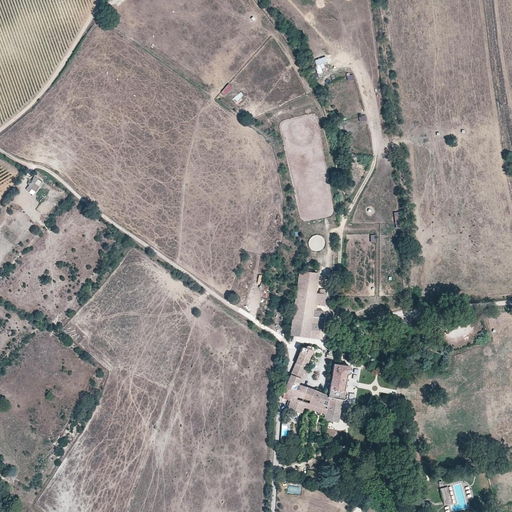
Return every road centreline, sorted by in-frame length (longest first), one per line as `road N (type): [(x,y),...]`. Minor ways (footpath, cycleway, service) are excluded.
road 1 (track): [(0,150),(49,170),(291,346)]
road 2 (track): [(292,343),(326,342),(338,331),(427,306),(511,301)]
road 3 (unclassified): [(273,511),(279,403),(292,343)]
road 4 (track): [(0,127),(46,85),(96,0)]
